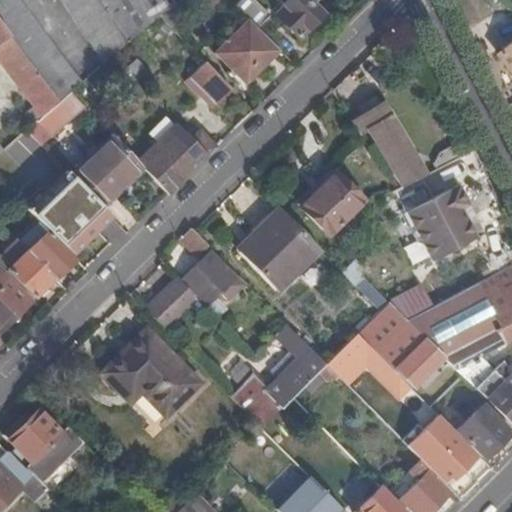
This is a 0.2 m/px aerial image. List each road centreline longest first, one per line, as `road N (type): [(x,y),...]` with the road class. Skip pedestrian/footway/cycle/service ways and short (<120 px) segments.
road 1 (residential): [(0,388),(394,0)]
road 2 (residential): [(511,167),(424,0)]
